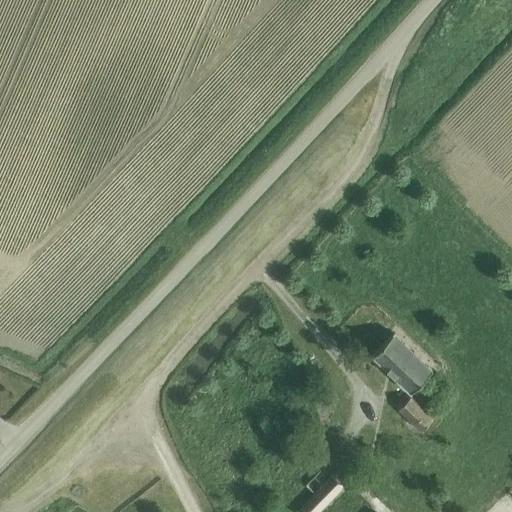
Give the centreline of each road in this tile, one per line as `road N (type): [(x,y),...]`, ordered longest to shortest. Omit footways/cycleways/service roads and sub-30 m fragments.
road 1 (unclassified): [(12,511),(117,425),(347,175),(378,118),(393,41)]
road 2 (unclassified): [(0,456),(393,41)]
